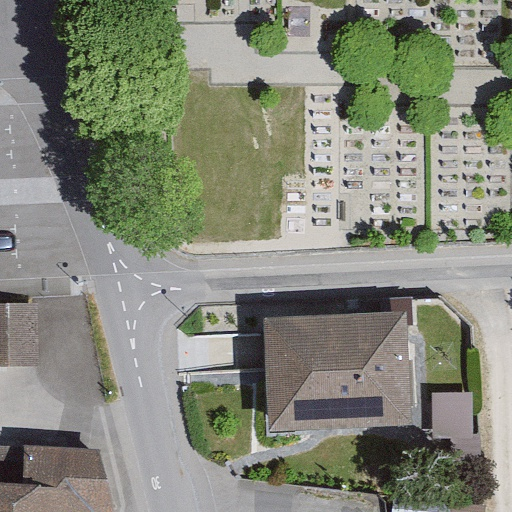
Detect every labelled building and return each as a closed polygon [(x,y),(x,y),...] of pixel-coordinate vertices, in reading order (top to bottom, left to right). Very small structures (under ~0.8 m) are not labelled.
[(37,317),(0,317),(0,380),(16,381),(37,381),(37,317)] [(419,332),(274,339),(279,449),(425,441),(419,332)] [(432,390),(434,447),(475,445),(473,388),(432,390)] [(117,509),(101,442),(0,441),(0,511),(95,511),(96,509),(117,509)] [(485,511),(486,506),(395,500),(393,511),(485,511)]
